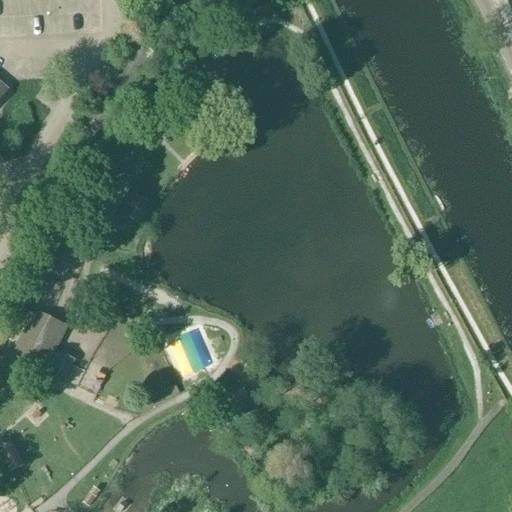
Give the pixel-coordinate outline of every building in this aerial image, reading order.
[(215,62),(224,48),(230,47),(233,41),(232,36),(227,33),(221,33),(206,57),(215,62)] [(101,138),(151,57),(134,47),(84,128),(101,138)] [(79,269),(88,246),(63,236),(54,258),(79,269)] [(33,312),(9,360),(17,365),(43,378),(68,329),(33,312)] [(0,454),(10,474),(24,467),(13,445),(0,451),(0,454)]
